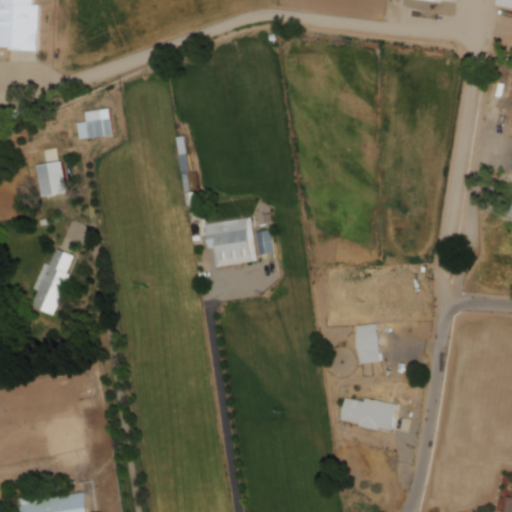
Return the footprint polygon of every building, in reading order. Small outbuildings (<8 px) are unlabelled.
[(1,0),(34,0),(34,4),(41,4),(40,50),(10,49),(10,46),(0,45),(0,2),(1,2),(1,0)] [(511,8),(511,0),(501,0),(500,7),(511,8)] [(115,134),(110,108),(86,112),(90,139),(115,134)] [(38,165),(43,197),(69,193),(64,161),(38,165)] [(207,225),(211,248),(216,247),(219,265),(258,259),(252,218),(207,225)] [(34,288),(45,262),(51,264),(58,248),(75,256),(67,273),(72,275),(54,315),(32,305),(39,290),(34,288)] [(362,363),(382,362),(379,324),(358,326),(362,363)] [(367,397),(400,404),(394,431),(378,428),(377,430),(360,427),(361,423),(342,419),(347,397),(366,401),(367,397)] [(21,511),(19,499),(47,494),(48,499),(86,492),(89,511),(21,511)]
